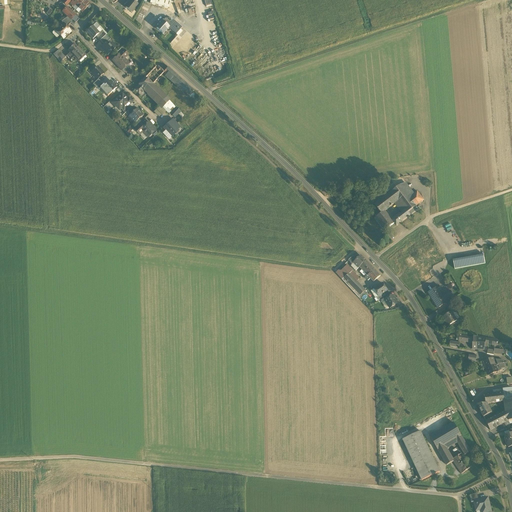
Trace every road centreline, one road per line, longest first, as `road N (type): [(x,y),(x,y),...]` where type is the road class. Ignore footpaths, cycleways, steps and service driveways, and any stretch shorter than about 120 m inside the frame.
road 1 (secondary): [(102,2),(303,181),(405,291),(504,473)]
road 2 (track): [(459,495),(73,456),(0,460)]
road 3 (track): [(0,224),(332,270),(361,244)]
road 4 (track): [(204,92),(483,0)]
road 5 (track): [(374,257),(431,216),(511,189)]
